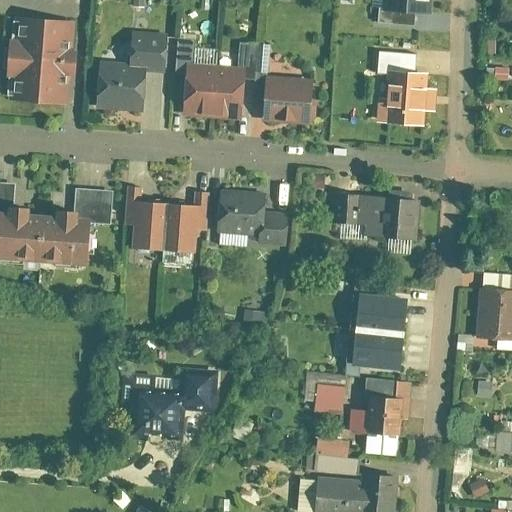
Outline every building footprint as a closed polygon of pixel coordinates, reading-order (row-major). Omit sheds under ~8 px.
[(416,38),(410,0),(372,0),(380,44),(416,38)] [(0,82),(0,84),(60,90),(67,7),(7,2),(0,82)] [(88,95),(139,102),(146,56),(176,60),(178,50),(187,51),(190,26),(125,17),(120,53),(94,50),(88,95)] [(173,103),(236,109),(238,90),(260,92),(263,59),(265,32),(232,29),(229,55),(187,51),(178,50),(176,60),(173,103)] [(257,109),(304,114),(309,64),(263,59),(260,92),(257,109)] [(332,123),(377,127),(381,86),(370,85),(372,63),(338,60),(332,123)] [(0,238),(83,246),(87,205),(88,191),(14,185),(15,166),(0,164),(0,238)] [(284,236),(285,204),(262,204),(263,180),(214,179),(213,220),(251,221),(251,235),(284,236)] [(351,219),(400,222),(402,184),(324,179),(322,207),(352,209),(351,219)] [(207,239),(210,193),(190,192),(189,206),(140,203),(141,188),(123,187),(120,231),(135,232),(134,247),(194,251),(195,238),(207,239)] [(500,271),(462,269),(459,324),(511,327),(511,249),(501,249),(500,271)] [(346,362),(399,367),(406,301),(353,295),(346,362)] [(176,396),(204,398),(206,356),(183,355),(181,376),(165,375),(166,364),(130,362),(127,422),(175,424),(176,396)] [(318,382),(349,382),(349,373),(318,372),(318,382)] [(320,383),(320,411),(349,411),(349,384),(320,383)] [(357,432),(398,435),(400,400),(371,398),(370,413),(358,412),(357,432)] [(511,406),(497,405),(491,452),(511,454),(511,406)] [(299,477),(296,511),(397,511),(400,474),(365,472),(366,462),(315,459),(313,478),(299,477)] [(511,511),(511,486),(498,484),(497,492),(479,490),(475,511),(511,511)]
